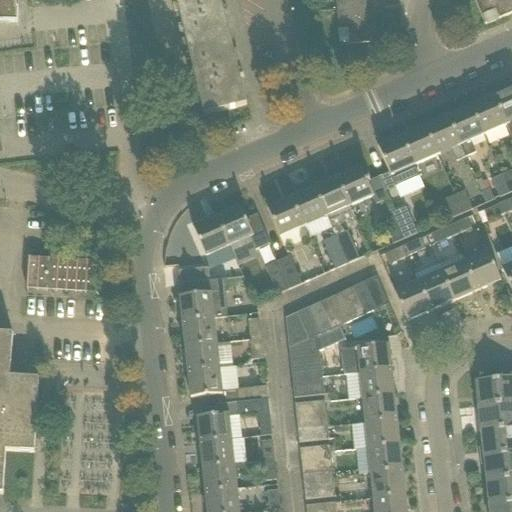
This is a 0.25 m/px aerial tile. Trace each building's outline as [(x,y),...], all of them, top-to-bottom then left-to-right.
[(0,0),(0,23),(18,24),(18,9),(17,9),(17,0),(0,0)] [(220,0),(176,0),(205,118),(247,108),(220,0)] [(366,2),(374,2),(373,0),(336,0),(337,12),(367,9),(366,2)] [(511,0),(474,0),(485,26),(511,15),(511,0)] [(337,12),(341,47),(378,43),(375,14),(367,15),(367,9),(337,12)] [(511,89),(494,97),(507,127),(511,138),(511,89)] [(471,107),(484,137),(507,127),(494,97),(471,107)] [(476,154),(471,143),(484,137),(471,107),(448,117),(466,159),(476,154)] [(438,157),(452,151),(458,163),(466,159),(448,117),(425,127),(438,157)] [(401,138),(414,167),(438,157),(425,127),(401,138)] [(378,148),(390,175),(391,177),(414,167),(401,138),(378,148)] [(374,199),(377,206),(388,201),(379,179),(367,183),(361,168),(337,179),(350,209),(351,209),(374,199)] [(501,177),(509,195),(511,193),(511,174),(511,173),(501,177)] [(500,199),(509,195),(501,177),(492,181),(500,199)] [(350,209),(337,179),(314,189),(327,218),(330,225),(330,224),(336,238),(348,265),(360,260),(348,232),(344,233),(341,225),(355,219),(351,209),(350,209)] [(305,228),(327,218),(314,189),(291,199),(305,228)] [(495,201),(490,190),(482,194),(487,205),(495,201)] [(465,192),(455,196),(463,217),(474,212),(465,192)] [(451,222),(463,217),(455,196),(442,201),(451,222)] [(291,199),(267,209),(285,250),(310,239),(308,234),(307,234),(305,228),(291,199)] [(511,200),(502,205),(507,214),(511,212),(511,200)] [(489,222),(507,214),(502,205),(484,213),(489,222)] [(406,207),(394,213),(406,241),(419,235),(406,207)] [(270,246),(257,216),(246,221),(241,208),(217,218),(230,248),(236,261),(258,251),(270,246)] [(393,246),(406,241),(394,213),(380,219),(393,246)] [(193,229),(206,258),(230,248),(217,218),(193,229)] [(449,227),(454,238),(472,230),(467,220),(449,227)] [(454,238),(449,227),(432,234),(436,245),(454,238)] [(336,271),(348,265),(336,238),(324,243),(336,271)] [(421,241),(404,248),(408,258),(425,250),(421,241)] [(390,265),(408,258),(404,248),(386,256),(390,265)] [(478,293),(501,283),(501,282),(488,253),(465,263),(478,293)] [(290,258),(278,264),(290,291),(302,286),(290,258)] [(98,263),(29,259),(27,291),(96,295),(98,263)] [(454,303),(478,293),(465,263),(441,273),(454,303)] [(279,296),(290,291),(278,264),(267,269),(279,296)] [(511,292),(511,265),(502,270),(511,292)] [(210,283),(209,269),(179,273),(180,286),(210,283)] [(419,283),(432,313),(454,303),(441,273),(419,283)] [(365,284),(377,312),(389,307),(376,279),(365,284)] [(180,298),(182,324),(215,320),(215,321),(229,319),(226,293),(229,293),(228,281),(210,283),(180,286),(182,298),(180,298)] [(398,300),(408,323),(432,313),(419,283),(395,294),(398,300)] [(366,317),(377,312),(365,284),(354,289),(366,317)] [(355,322),(366,317),(354,289),(342,294),(355,322)] [(344,327),(355,322),(342,294),(331,299),(344,327)] [(340,329),(344,327),(331,299),(320,304),(332,332),(340,329)] [(321,337),(332,332),(320,304),(308,309),(321,337)] [(319,338),(321,337),(308,309),(297,314),(309,340),(317,336),(319,338)] [(289,349),(309,340),(297,314),(286,319),(289,349)] [(182,324),(185,349),(218,345),(215,321),(215,320),(182,324)] [(250,341),(262,340),(260,322),(248,323),(250,341)] [(0,334),(0,492),(3,493),(6,453),(35,454),(39,381),(10,379),(13,336),(0,334)] [(289,349),(290,362),(320,358),(320,353),(318,338),(319,338),(317,336),(309,340),(289,349)] [(262,340),(250,341),(253,362),(264,361),(262,340)] [(220,370),(218,345),(185,349),(188,374),(220,370)] [(392,372),(389,346),(342,351),(345,377),(360,376),(360,375),(392,372)] [(320,358),(290,362),(292,374),(322,370),(320,358)] [(188,374),(191,400),(216,397),(217,406),(269,400),(267,389),(240,392),(222,393),(220,370),(188,374)] [(292,374),(293,387),(323,383),(322,370),(292,374)] [(363,401),(395,397),(392,372),(360,375),(360,376),(363,401)] [(511,379),(476,383),(479,408),(511,404),(511,379)] [(325,398),(323,383),(293,387),(295,402),(325,398)] [(398,423),(397,419),(395,397),(363,401),(365,426),(398,423)] [(217,406),(217,408),(216,408),(217,417),(197,419),(200,445),(233,441),(230,419),(259,415),(260,417),(262,438),(273,436),(269,400),(217,406)] [(511,428),(511,404),(479,408),(481,432),(511,428)] [(296,408),(297,419),(327,415),(325,405),(296,408)] [(327,415),(297,419),(299,432),(328,429),(327,415)] [(400,448),(398,423),(365,426),(368,451),(400,448)] [(511,453),(511,428),(481,432),(484,457),(511,453)] [(330,443),(328,429),(299,432),(300,446),(330,443)] [(203,470),(235,466),(233,441),(200,445),(203,470)] [(262,444),(264,462),(276,461),(274,443),(262,444)] [(371,476),(403,472),(400,448),(368,451),(371,476)] [(301,452),(302,463),(331,460),(330,449),(301,452)] [(511,453),(484,457),(487,482),(511,478),(511,453)] [(304,476),(333,473),(331,460),(302,463),(304,476)] [(279,483),(276,461),(264,462),(267,484),(279,483)] [(206,495),(238,491),(235,466),(203,470),(206,495)] [(406,498),(403,472),(371,476),(373,501),(406,498)] [(333,473),(304,476),(305,488),(334,485),(333,473)] [(511,503),(511,478),(487,482),(489,506),(511,503)] [(334,485),(305,488),(307,503),(336,500),(334,485)] [(240,511),(238,491),(206,495),(207,511),(240,511)] [(270,511),(281,511),(280,494),(268,495),(270,511)] [(407,511),(406,500),(406,498),(373,501),(374,511),(407,511)] [(511,511),(511,503),(489,506),(489,511),(511,511)]
